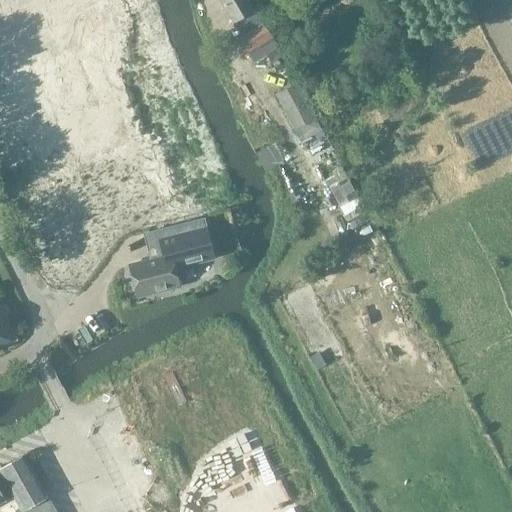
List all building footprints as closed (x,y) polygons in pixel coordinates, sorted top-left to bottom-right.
[(34,0),(18,0),(16,1),(25,19),(34,37),(39,35),(49,29),(40,11),(34,0)] [(54,0),(34,0),(40,11),(49,29),(65,21),(58,8),(56,3),(54,0)] [(73,0),(67,3),(78,26),(91,20),(87,11),(107,1),(106,0),(73,0)] [(262,26),(247,0),(219,0),(242,38),(237,41),(245,55),(272,38),(264,24),(262,26)] [(16,1),(1,9),(10,27),(19,45),(19,44),(23,43),(33,37),(34,37),(25,19),(16,1)] [(1,9),(0,9),(0,47),(3,53),(8,50),(14,47),(19,45),(10,27),(1,9)] [(75,55),(64,60),(69,69),(80,64),(75,55)] [(64,60),(54,66),(58,75),(69,69),(64,60)] [(46,62),(35,68),(38,73),(40,77),(51,71),(49,68),(46,62)] [(26,72),(16,78),(20,87),(31,82),(26,72)] [(39,104),(36,106),(49,131),(51,129),(54,128),(60,125),(63,123),(74,118),(82,114),(88,111),(75,86),(69,89),(64,77),(60,79),(56,81),(45,87),(42,88),(47,100),(42,103),(39,104)] [(16,78),(5,83),(10,93),(20,87),(16,78)] [(297,84),(275,95),(302,146),(323,135),(297,84)] [(61,154),(57,156),(71,184),(77,181),(82,179),(86,177),(94,173),(100,170),(108,166),(110,165),(96,136),(94,137),(86,141),(80,129),(80,130),(57,141),(63,153),(61,154)] [(275,145),(256,153),(264,170),(283,162),(275,145)] [(392,151),(384,156),(394,175),(402,170),(392,151)] [(334,177),(325,182),(338,206),(340,211),(359,202),(341,168),(332,172),(334,177)] [(107,200),(96,205),(109,230),(120,224),(136,216),(142,213),(148,210),(135,186),(130,188),(124,177),(108,185),(101,188),(107,200)] [(163,257),(129,266),(137,297),(179,286),(174,269),(188,265),(213,259),(203,220),(178,226),(157,231),(163,257)] [(346,247),(365,240),(362,230),(343,237),(346,247)] [(0,348),(17,340),(0,305),(0,348)] [(140,451),(126,459),(132,471),(146,463),(153,475),(201,447),(179,410),(132,438),(140,451)] [(24,456),(0,469),(0,473),(20,508),(22,511),(56,511),(48,497),(46,493),(53,489),(36,458),(28,462),(24,456)] [(0,510),(1,511),(14,511),(20,508),(0,473),(0,510)]
